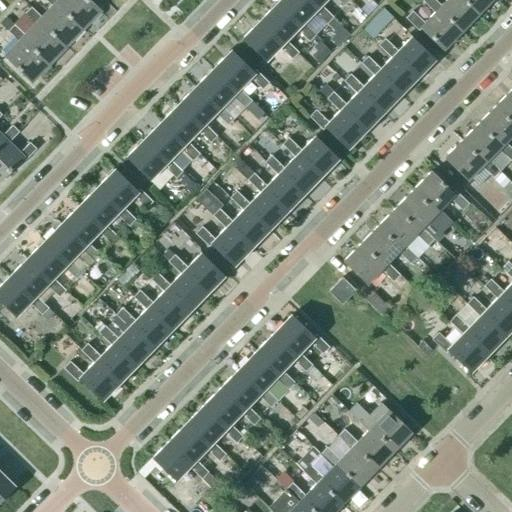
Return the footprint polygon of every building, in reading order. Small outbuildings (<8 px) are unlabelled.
[(57,0),(44,0),(52,7),(41,18),(38,21),(65,47),(82,30),(55,4),(58,1),(57,0)] [(58,0),(58,1),(55,4),(82,30),(100,12),(87,0),(58,0)] [(309,0),(280,0),(277,3),(300,26),(303,23),(313,12),(326,24),(332,18),(333,18),(320,5),(317,8),(309,0)] [(434,0),(422,0),(422,1),(434,12),(437,9),(460,32),(477,15),(461,0),(445,0),(440,6),(434,0)] [(461,0),(477,15),(491,0),(461,0)] [(277,3),(260,21),(283,43),(285,41),(296,30),(309,42),(315,35),(303,23),(300,26),(277,3)] [(24,36),(21,39),(49,65),(65,47),(38,21),(41,18),(31,8),(24,14),(35,24),(24,36)] [(412,11),(405,18),(418,30),(420,28),(443,50),(460,32),(437,9),(434,12),(424,23),(412,11)] [(6,17),(0,22),(0,24),(8,32),(18,42),(4,57),(31,83),(49,65),(21,39),(24,36),(14,25),(6,17)] [(375,17),(362,30),(372,39),(384,26),(375,17)] [(332,18),(326,24),(333,31),(339,25),(332,18)] [(260,21),(242,39),(265,62),(279,47),(291,60),(298,53),(285,41),(283,43),(260,21)] [(384,39),(378,46),(391,58),(394,55),(417,77),(434,59),(411,37),(397,51),(384,39)] [(320,41),(314,47),(324,58),(330,52),(320,41)] [(231,51),(213,69),(236,92),(239,89),(250,77),(262,90),(269,83),(255,70),(253,72),(231,51)] [(367,57),(361,63),(373,76),(376,73),(399,95),(417,77),(394,55),(391,58),(380,69),(367,57)] [(213,69),(195,87),(218,109),(221,106),(232,95),(245,107),(259,121),(265,114),(251,101),(239,89),(236,92),(213,69)] [(350,75),(343,81),(356,94),(359,91),(382,113),(399,95),(376,73),(373,76),(363,87),(350,75)] [(325,86),(319,92),(326,99),(339,111),(342,108),(365,131),(382,113),(359,91),(356,94),(345,105),(333,92),(332,93),(325,86)] [(195,87),(178,104),(201,127),(204,124),(215,113),(227,125),(234,119),(221,106),(218,109),(195,87)] [(511,88),(495,106),(511,122),(511,88)] [(178,104),(161,122),(184,145),(185,143),(187,142),(197,131),(210,143),(217,136),(204,124),(201,127),(178,104)] [(511,122),(495,106),(478,123),(502,146),(504,143),(511,134),(511,122)] [(315,110),(309,117),(322,130),(324,128),(347,150),(365,131),(342,108),(339,111),(328,123),(315,110)] [(161,122),(143,140),(166,162),(169,159),(180,170),(181,171),(192,160),(193,161),(193,160),(199,166),(204,160),(205,160),(199,154),(187,142),(185,143),(184,145),(161,122)] [(478,123),(461,140),(485,163),(488,160),(498,149),(510,161),(511,158),(511,149),(504,143),(502,146),(478,123)] [(0,144),(5,140),(8,143),(18,132),(12,126),(2,137),(0,135),(0,144)] [(288,138),(281,145),(294,157),(297,154),(320,177),(338,159),(315,136),(301,151),(288,138)] [(5,140),(0,144),(0,180),(22,158),(25,160),(35,149),(29,143),(19,154),(8,143),(5,140)] [(143,140),(126,158),(149,180),(163,166),(175,178),(182,172),(181,171),(180,170),(169,159),(166,162),(143,140)] [(461,140),(444,157),(467,180),(481,166),(493,178),(500,171),(488,160),(485,163),(461,140)] [(271,156),(264,163),(277,175),(280,172),(303,194),(320,177),(297,154),(294,157),(283,168),(271,156)] [(237,157),(230,164),(247,180),(259,193),(262,190),(285,212),(303,194),(280,172),(277,175),(266,186),(253,174),(254,173),(237,157)] [(114,169),(96,188),(119,210),(122,207),(133,196),(146,209),(152,202),(139,189),(137,191),(114,169)] [(431,172),(413,190),(436,212),(439,210),(449,199),(462,211),(469,204),(455,191),(453,194),(431,172)] [(500,173),(494,180),(502,188),(509,182),(500,173)] [(96,188),(79,206),(102,228),(105,225),(116,214),(128,226),(135,220),(122,207),(119,210),(96,188)] [(236,191),(229,198),(242,211),(245,207),(268,230),(285,212),(262,190),(259,193),(249,204),(236,191)] [(413,190),(395,208),(419,230),(421,228),(434,240),(441,232),(445,229),(451,222),(448,219),(439,210),(436,212),(413,190)] [(500,215),(509,206),(503,201),(505,199),(498,193),(492,199),(499,205),(494,210),(500,215)] [(79,206),(61,223),(84,246),(87,243),(98,232),(111,244),(117,237),(105,225),(102,228),(79,206)] [(219,209),(212,216),(225,228),(228,225),(251,248),(268,230),(245,207),(242,211),(231,222),(219,209)] [(395,208),(378,226),(401,248),(404,245),(415,234),(427,247),(434,240),(421,228),(419,230),(395,208)] [(61,223),(44,241),(67,264),(70,261),(82,273),(93,262),(97,266),(103,259),(99,256),(100,255),(87,243),(84,246),(61,223)] [(201,227),(195,233),(208,247),(210,245),(233,266),(251,248),(228,225),(225,228),(214,239),(201,227)] [(378,226),(361,243),(384,266),(386,263),(397,252),(410,264),(416,258),(404,245),(401,248),(378,226)] [(44,241),(27,259),(50,281),(51,280),(53,278),(63,267),(76,280),(82,273),(70,261),(67,264),(44,241)] [(361,243),(343,262),(366,284),(380,270),(393,282),(400,290),(406,283),(399,275),(386,263),(384,266),(361,243)] [(168,249),(162,256),(168,262),(174,255),(168,249)] [(174,255),(168,262),(180,274),(183,271),(206,293),(224,276),(200,253),(187,268),(174,255)] [(27,259),(9,276),(32,299),(35,296),(46,285),(53,292),(54,293),(59,297),(65,291),(53,278),(51,280),(50,281),(27,259)] [(511,266),(507,262),(500,269),(511,279),(511,266)] [(157,273),(150,280),(163,292),(166,289),(189,311),(206,293),(183,271),(180,274),(169,285),(157,273)] [(9,276),(0,285),(0,302),(15,317),(29,303),(41,315),(47,321),(53,314),(48,308),(35,296),(32,299),(9,276)] [(341,305),(355,291),(341,278),(328,292),(341,305)] [(489,280),(483,287),(496,299),(498,296),(511,309),(511,282),(502,292),(489,280)] [(139,291),(133,297),(145,310),(148,307),(171,329),(189,311),(166,289),(163,292),(152,303),(139,291)] [(381,316),(388,308),(372,292),(364,300),(381,316)] [(472,298),(465,304),(478,317),(481,314),(504,337),(511,328),(511,309),(498,296),(496,299),(485,310),(472,298)] [(455,316),(448,322),(461,335),(463,332),(487,354),(504,337),(481,314),(478,317),(465,304),(455,316)] [(122,308),(115,315),(128,327),(131,324),(154,347),(171,329),(148,307),(145,310),(135,321),(122,308)] [(291,315),(273,333),(297,356),(299,353),(310,342),(323,354),(329,347),(315,334),(313,336),(291,315)] [(104,326),(98,333),(111,345),(114,342),(137,365),(154,347),(131,324),(128,327),(117,339),(104,326)] [(438,333),(431,340),(445,353),(447,351),(469,373),(487,354),(463,332),(461,335),(450,345),(438,333)] [(273,333),(256,351),(279,373),(282,371),(293,360),(305,372),(315,382),(321,376),(318,373),(311,366),(312,365),(299,353),(297,356),(273,333)] [(87,344),(81,351),(93,363),(96,360),(119,382),(137,365),(114,342),(111,345),(100,356),(87,344)] [(256,351),(239,369),(262,391),(265,389),(275,377),(288,390),(295,383),(282,371),(279,373),(256,351)] [(69,362),(63,368),(76,381),(78,379),(101,401),(119,382),(96,360),(93,363),(82,374),(69,362)] [(239,369),(221,387),(245,409),(247,407),(258,395),(271,408),(277,401),(265,389),(262,391),(239,369)] [(221,387),(204,405),(227,427),(230,424),(241,413),(253,426),(260,419),(247,407),(245,409),(221,387)] [(356,403),(347,412),(354,419),(367,431),(370,428),(393,451),(411,433),(401,423),(387,410),(380,403),(368,415),(356,403)] [(204,405),(187,422),(210,445),(213,442),(223,431),(236,443),(243,437),(230,424),(227,427),(204,405)] [(302,407),(294,415),(299,420),(307,411),(302,407)] [(187,422),(169,440),(193,463),(195,460),(206,449),(219,461),(225,455),(213,442),(210,445),(187,422)] [(344,430),(337,436),(350,449),(352,446),(375,469),(393,451),(370,428),(367,431),(356,442),(344,430)] [(169,440),(152,459),(157,464),(175,481),(189,467),(201,479),(201,480),(209,488),(216,481),(207,473),(208,472),(195,460),(193,463),(169,440)] [(326,448),(320,454),(332,466),(335,464),(350,479),(358,486),(375,469),(352,446),(350,449),(339,460),(326,448)] [(312,447),(295,464),(302,472),(315,484),(317,482),(341,504),(358,486),(350,479),(335,464),(332,466),(320,454),(319,453),(312,447)] [(0,473),(0,500),(14,487),(0,473)] [(291,483),(285,490),(298,502),(300,500),(312,511),(333,511),(341,504),(317,482),(315,484),(304,496),(291,483)] [(274,501),(268,508),(272,511),(312,511),(300,500),(298,502),(285,490),(280,495),(274,501)]
